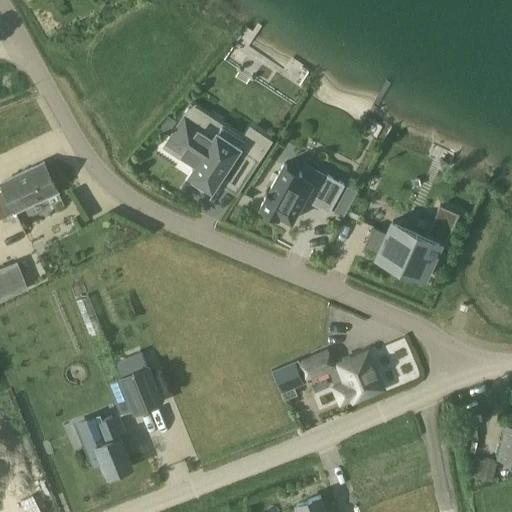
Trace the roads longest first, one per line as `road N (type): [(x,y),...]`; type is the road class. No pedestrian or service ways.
road 1 (residential): [(468,376),(424,330),(120,198),(71,136),(0,0)]
road 2 (residential): [(134,511),(468,376)]
